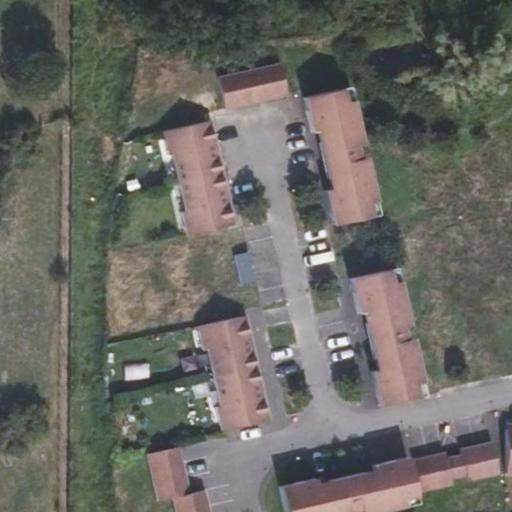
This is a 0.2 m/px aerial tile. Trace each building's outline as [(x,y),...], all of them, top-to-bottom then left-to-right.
[(285,68),(222,82),(229,114),(292,100),(285,68)] [(347,92),(307,101),(315,134),(319,133),(334,196),(328,197),(336,229),(376,221),(373,207),(379,205),(369,161),(363,162),(360,150),(367,149),(357,104),(350,106),(347,92)] [(214,123),(165,134),(171,158),(174,158),(187,213),(183,214),(189,239),(237,228),(226,175),(214,123)] [(243,232),(212,239),(219,271),(225,270),(227,283),(222,284),(229,317),(261,310),(254,277),(247,279),(244,266),(251,264),(243,232)] [(381,410),(421,401),(418,388),(425,386),(414,342),(408,343),(406,332),(412,330),(402,285),(396,286),(393,273),(353,282),(360,314),(365,313),(379,376),(374,377),(381,410)] [(247,318),(199,329),(204,353),(208,352),(220,409),(217,409),(222,434),(271,423),(259,371),(247,318)] [(449,455),(416,462),(423,494),(456,487),(455,481),(468,478),(469,483),(502,476),(495,445),(462,452),(463,458),(451,461),(449,455)] [(180,449),(148,456),(159,503),(173,499),(176,511),(209,511),(205,492),(191,496),(180,449)] [(315,480),(282,487),(287,511),(359,511),(361,511),(360,511),(389,511),(407,508),(406,502),(419,499),(410,459),(378,466),(379,471),(316,485),(315,480)]
